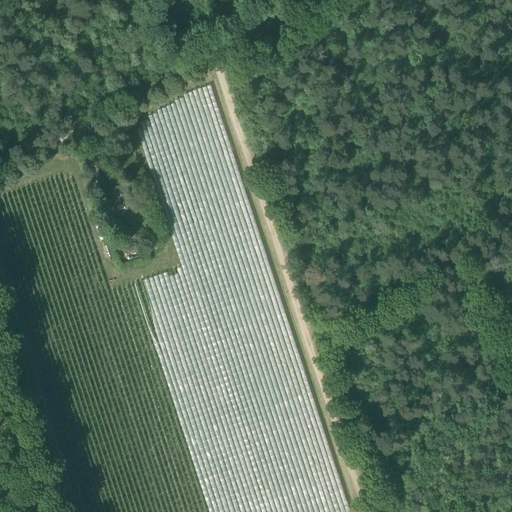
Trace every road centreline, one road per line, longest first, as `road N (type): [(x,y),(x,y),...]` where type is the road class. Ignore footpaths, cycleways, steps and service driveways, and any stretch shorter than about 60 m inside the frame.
road 1 (track): [(213,47),(368,511)]
road 2 (unclassified): [(286,0),(75,134),(0,169)]
